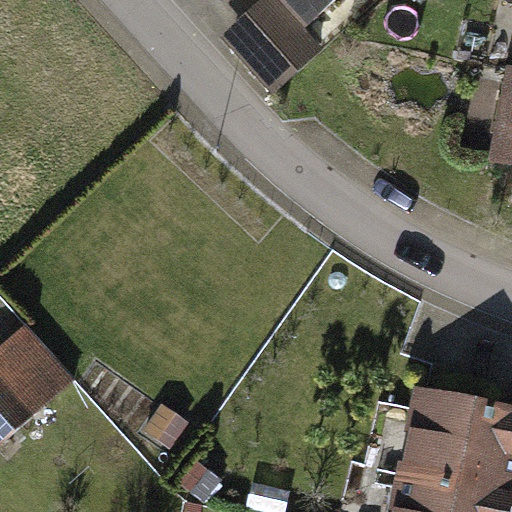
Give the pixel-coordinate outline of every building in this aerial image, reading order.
[(311,31),(284,0),(270,0),(227,36),(274,92),(326,49),(311,31)] [(284,0),(311,31),(348,0),(284,0)] [(85,383),(32,325),(0,354),(0,442),(10,453),(85,383)] [(409,476),(511,495),(511,413),(424,397),(409,476)] [(511,511),(511,495),(409,476),(402,511),(511,511)]
